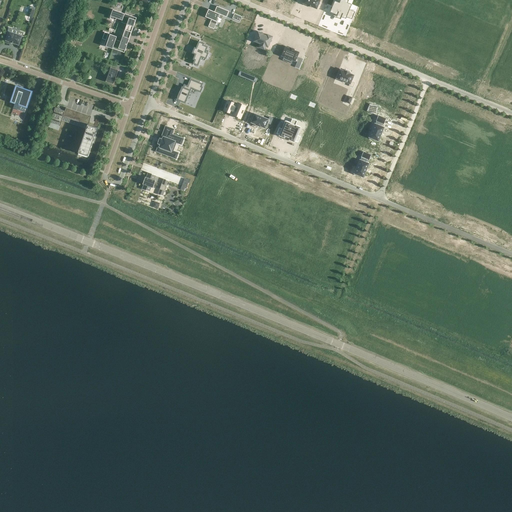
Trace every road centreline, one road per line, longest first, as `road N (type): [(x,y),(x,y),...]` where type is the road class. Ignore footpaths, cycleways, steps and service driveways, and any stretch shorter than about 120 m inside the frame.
road 1 (tertiary): [(511,418),(0,207)]
road 2 (residential): [(377,197),(149,102)]
road 3 (residential): [(239,0),(428,79)]
road 4 (residential): [(129,104),(104,176),(114,185),(149,102)]
road 5 (residential): [(511,253),(377,197)]
road 6 (residential): [(0,60),(129,104)]
road 7 (residential): [(428,79),(377,197)]
